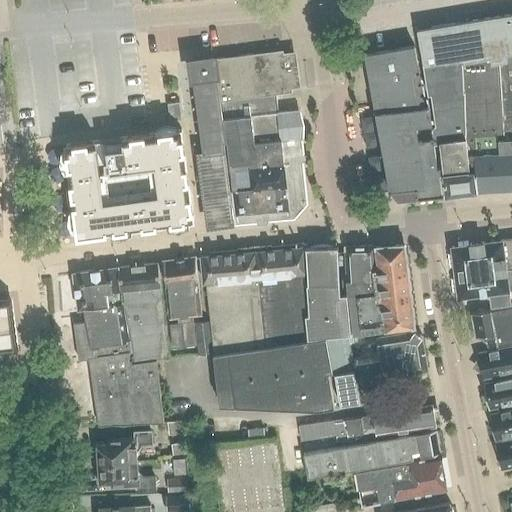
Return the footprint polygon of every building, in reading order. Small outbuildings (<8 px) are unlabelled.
[(507,54),(511,52),(511,14),(417,30),(423,69),(462,63),(490,58),(491,63),(499,62),(507,60),(507,54)] [(396,199),(398,199),(405,198),(409,198),(409,197),(416,197),(444,194),(441,167),(437,167),(436,159),(429,107),(425,82),(420,83),(414,45),(365,54),(390,190),(391,190),(391,192),(396,197),(396,199)] [(216,57),(222,99),(289,90),(288,79),(298,77),(297,63),(294,64),(293,52),(262,56),(261,51),(216,57)] [(499,62),(503,134),(506,188),(511,187),(511,52),(507,54),(507,60),(499,62)] [(214,57),(191,60),(204,152),(198,152),(205,217),(209,216),(209,218),(230,216),(230,214),(233,214),(214,57)] [(477,178),(478,190),(506,188),(503,134),(499,62),(491,63),(490,58),(462,63),(466,136),(470,171),(474,171),(477,178)] [(442,158),(447,194),(448,194),(449,193),(475,191),(476,191),(477,191),(478,190),(477,178),(474,171),(470,171),(466,136),(462,63),(423,69),(424,76),(428,75),(433,106),(429,107),(436,159),(442,158)] [(292,137),(298,127),(297,118),(289,109),(278,111),(276,92),(221,99),(234,207),(235,213),(295,208),(297,205),(290,137),(292,137)] [(169,120),(180,118),(178,100),(166,102),(169,120)] [(182,130),(66,145),(78,236),(194,220),(182,130)] [(452,251),(458,298),(489,294),(491,305),(508,303),(507,293),(509,293),(509,291),(503,240),(503,239),(501,239),(501,240),(457,245),(457,247),(453,251),(452,251)] [(511,239),(503,240),(509,291),(511,290),(511,239)] [(408,282),(404,244),(375,246),(378,267),(369,267),(371,285),(368,286),(369,291),(349,294),(350,332),(413,325),(410,301),(408,282)] [(378,267),(375,246),(375,245),(345,246),(346,280),(344,280),(345,292),(349,292),(349,294),(369,291),(368,286),(371,285),(369,267),(378,267)] [(205,283),(215,353),(221,402),(319,409),(334,405),(328,371),(331,370),(326,337),(306,338),(304,312),(308,311),(304,251),(304,246),(199,257),(202,283),(205,283)] [(339,292),(337,247),(327,247),(322,247),(317,247),(306,247),(306,251),(309,312),(306,313),(308,336),(350,332),(349,294),(349,292),(347,292),(345,292),(339,292)] [(197,282),(194,257),(162,261),(168,318),(177,316),(178,323),(170,324),(173,348),(196,346),(193,315),(200,314),(196,283),(197,282)] [(135,361),(170,356),(160,286),(161,286),(158,262),(118,266),(118,267),(117,267),(120,290),(122,290),(125,308),(127,308),(135,361)] [(160,422),(154,359),(129,362),(127,353),(130,352),(121,301),(115,302),(114,292),(121,291),(120,290),(117,267),(73,273),(78,309),(83,309),(85,322),(72,323),(77,360),(87,359),(96,425),(160,422)] [(0,349),(16,347),(13,320),(10,300),(6,301),(0,301),(0,349)] [(511,340),(511,308),(490,313),(489,308),(469,312),(474,335),(484,333),(486,346),(511,340)] [(199,352),(213,351),(209,320),(197,322),(199,352)] [(426,368),(421,335),(413,330),(379,336),(379,339),(338,346),(338,348),(334,349),(336,360),(334,361),(336,371),(334,372),(340,403),(360,401),(357,385),(368,383),(372,387),(379,386),(381,381),(387,380),(391,374),(398,373),(401,383),(417,380),(417,378),(415,370),(426,368)] [(483,377),(511,371),(511,346),(479,353),(480,360),(482,361),(484,368),(482,371),(483,377)] [(511,378),(485,384),(490,408),(511,403),(511,378)] [(436,426),(432,405),(373,414),(361,416),(361,415),(346,418),(298,425),(300,440),(347,433),(348,439),(364,437),(364,436),(436,426)] [(496,439),(511,435),(511,410),(491,415),(496,439)] [(436,429),(303,452),(307,476),(440,453),(436,429)] [(99,457),(99,462),(136,460),(135,444),(151,443),(150,430),(134,431),(134,436),(107,438),(107,444),(94,445),(95,457),(99,457)] [(511,439),(496,443),(501,468),(511,466),(511,439)] [(185,453),(184,442),(171,444),(173,455),(185,453)] [(441,454),(355,470),(362,504),(448,489),(441,454)] [(173,459),(174,474),(186,473),(185,458),(173,459)] [(96,467),(96,479),(109,478),(110,485),(138,483),(138,490),(154,489),(153,476),(137,478),(136,460),(99,462),(99,467),(96,467)] [(186,477),(165,479),(166,492),(187,490),(186,477)] [(188,495),(163,497),(165,511),(189,510),(188,495)] [(453,511),(452,506),(451,506),(450,502),(396,511),(453,511)]
